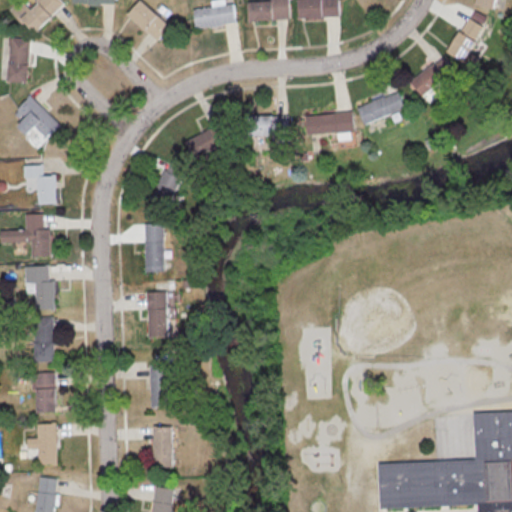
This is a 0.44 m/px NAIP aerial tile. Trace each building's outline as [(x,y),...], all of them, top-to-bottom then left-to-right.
[(34,33),(65,2),(62,0),(36,0),(29,8),(21,0),(20,0),(10,10),(34,33)] [(139,0),(127,13),(156,39),(169,26),(141,0),(139,0)] [(267,0),(249,0),(249,19),(292,18),(291,0),(267,0)] [(298,0),(300,17),(342,16),(340,0),(298,0)] [(234,24),(233,5),(193,7),(194,26),(234,24)] [(32,37),(10,37),(8,80),(30,81),(32,37)] [(412,111),(408,94),(364,103),(368,121),(412,111)] [(25,118),(17,125),(36,144),(59,121),(32,95),(17,110),(25,118)] [(358,132),(357,112),(306,113),(306,133),(358,132)] [(230,141),(222,122),(186,138),(195,157),(230,141)] [(38,203),(58,202),(57,174),(44,175),(44,164),(24,164),(24,177),(37,177),(38,203)] [(153,195),(178,205),(188,179),(164,170),(153,195)] [(0,229),(0,240),(31,240),(31,255),(51,255),(51,228),(44,228),(44,212),(25,212),(25,229),(0,229)] [(146,222),(147,270),(167,270),(166,222),(146,222)] [(56,308),(56,279),(49,279),(49,264),(26,265),(26,291),(35,291),(35,309),(56,308)] [(148,291),(150,336),(170,335),(169,290),(148,291)] [(54,317),(35,318),(36,360),(55,360),(54,317)] [(170,364),(151,365),(152,405),(171,405),(170,364)] [(35,372),(37,411),(57,411),(56,371),(35,372)] [(511,511),(511,411),(476,413),(478,460),(379,463),(381,508),(480,505),(480,511),(511,511)] [(59,463),(58,422),(38,422),(38,437),(28,437),(28,456),(39,456),(39,463),(59,463)] [(154,425),(154,465),(174,466),(174,425),(154,425)] [(35,511),(54,511),(59,477),(41,475),(35,511)] [(153,511),(173,511),(174,486),(154,486),(153,511)]
